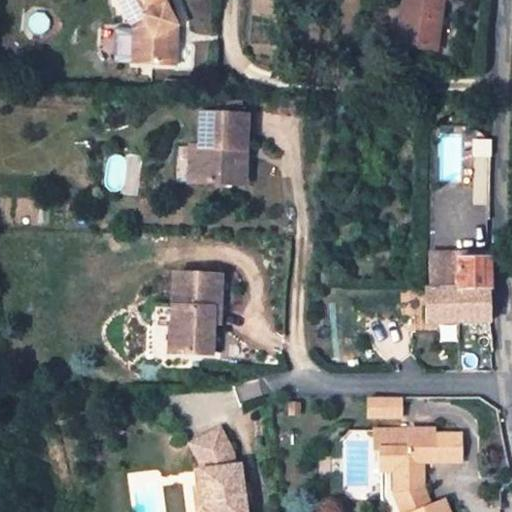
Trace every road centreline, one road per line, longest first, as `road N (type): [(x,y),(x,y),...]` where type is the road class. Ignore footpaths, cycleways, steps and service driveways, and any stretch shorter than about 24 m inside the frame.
road 1 (unclassified): [(511,420),(501,348),(496,167),(506,0)]
road 2 (unknown): [(499,97),(328,86),(240,71),(231,63),(230,0)]
